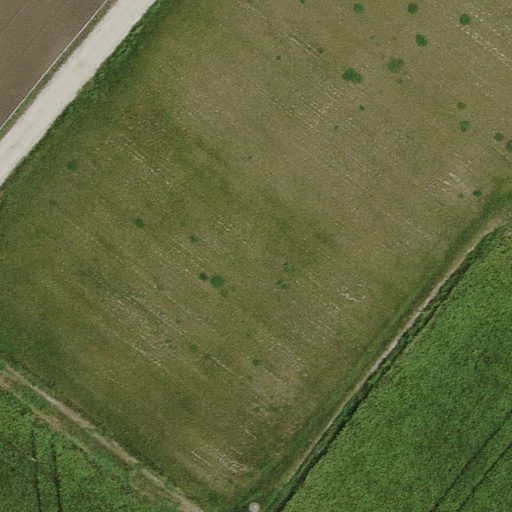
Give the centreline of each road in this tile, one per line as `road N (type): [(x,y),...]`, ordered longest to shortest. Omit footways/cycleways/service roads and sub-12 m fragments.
road 1 (track): [(274,511),(491,236),(511,222)]
road 2 (track): [(0,368),(190,511)]
road 3 (track): [(0,163),(137,0)]
